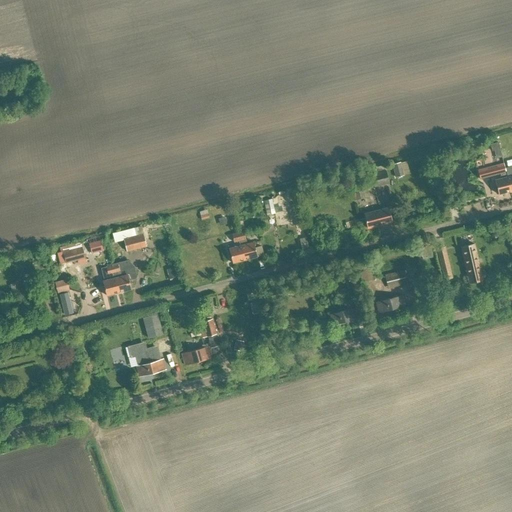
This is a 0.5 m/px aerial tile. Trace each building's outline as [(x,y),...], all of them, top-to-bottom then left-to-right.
[(495,143),(497,157),(504,156),(502,142),(495,143)] [(392,165),(395,178),(409,174),(406,162),(400,163),(392,165)] [(507,177),(504,165),(503,164),(478,171),(480,180),(500,175),(501,179),(507,177)] [(388,184),(385,171),(384,171),(383,166),(369,170),(374,188),(388,184)] [(498,195),(510,192),(507,177),(501,179),(494,181),(498,195)] [(365,207),(362,191),(356,192),(359,208),(365,207)] [(274,214),(271,199),(264,201),(267,215),(274,214)] [(202,210),(204,219),(212,217),(210,208),(202,210)] [(388,208),(375,211),(379,226),(392,222),(388,208)] [(375,211),(363,215),(367,229),(379,226),(375,211)] [(146,247),(141,226),(112,233),(115,242),(123,240),(127,252),(146,247)] [(238,234),(231,235),(233,243),(240,241),(238,234)] [(103,250),(101,240),(89,243),(91,253),(103,250)] [(241,246),(245,260),(257,257),(253,243),(241,246)] [(460,247),(469,284),(483,281),(474,243),(460,247)] [(232,264),(245,260),(241,246),(228,249),(232,264)] [(85,259),(82,247),(62,252),(65,263),(85,259)] [(444,281),(452,278),(447,256),(439,258),(444,281)] [(112,266),(119,293),(131,290),(129,280),(135,279),(136,277),(134,267),(128,261),(112,265),(112,266)] [(357,264),(361,283),(372,281),(368,261),(357,264)] [(106,296),(119,293),(112,266),(101,269),(104,281),(102,282),(106,296)] [(178,277),(176,267),(169,268),(171,278),(178,277)] [(403,270),(384,275),(388,289),(407,284),(403,270)] [(69,290),(66,279),(55,282),(57,293),(69,290)] [(362,299),(358,285),(351,286),(355,300),(362,299)] [(378,313),(405,306),(402,296),(376,303),(378,313)] [(331,326),(358,319),(355,308),(328,315),(331,326)] [(202,338),(214,334),(216,334),(212,319),(198,323),(202,338)] [(167,340),(156,342),(160,353),(170,351),(167,340)] [(144,344),(130,348),(132,357),(140,354),(143,365),(136,367),(139,377),(166,370),(163,359),(159,360),(156,349),(146,352),(144,344)] [(213,357),(210,348),(210,347),(181,355),(184,365),(213,357)]
